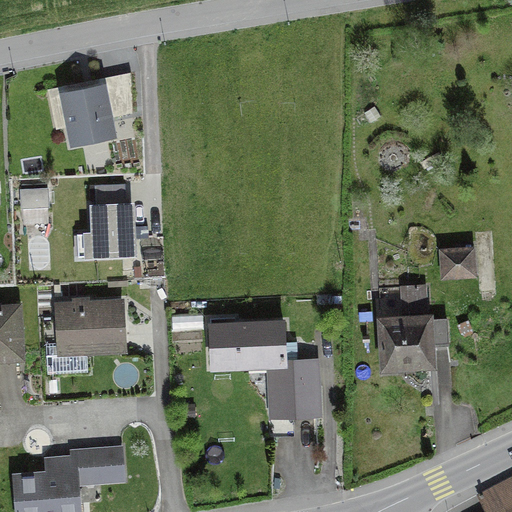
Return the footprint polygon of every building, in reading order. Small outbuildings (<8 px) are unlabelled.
[(112,127),(102,83),(60,92),(69,136),(112,127)] [(136,197),(83,199),(86,259),(138,257),(136,197)] [(442,277),(472,275),(470,250),(440,252),(442,277)] [(400,312),(425,310),(423,286),(399,287),(400,312)] [(83,351),(122,349),(119,303),(55,307),(58,348),(82,346),(83,351)] [(0,357),(18,357),(15,309),(0,309),(0,357)] [(427,347),(446,346),(444,320),(381,323),(384,366),(387,366),(392,371),(399,370),(404,365),(428,364),(427,347)] [(316,416),(314,361),(283,362),(282,324),(208,327),(210,367),(268,364),(271,418),(316,416)] [(122,481),(120,455),(52,460),(54,476),(15,479),(15,483),(17,511),(75,511),(73,485),(122,481)] [(511,511),(511,476),(476,496),(484,511),(511,511)]
